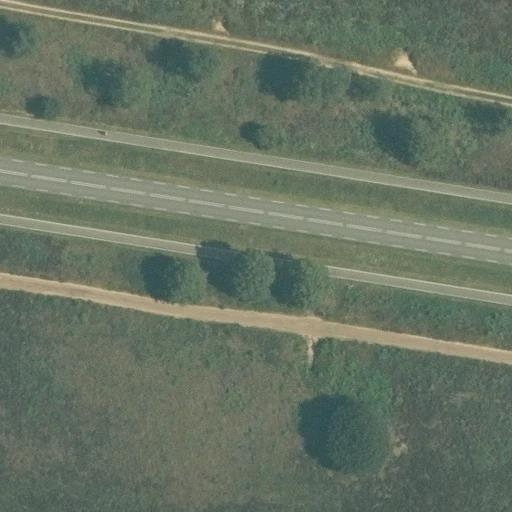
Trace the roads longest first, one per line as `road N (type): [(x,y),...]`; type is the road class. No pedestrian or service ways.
road 1 (track): [(511,101),(269,47),(0,5)]
road 2 (primary): [(511,252),(0,172)]
road 3 (track): [(511,358),(0,281)]
